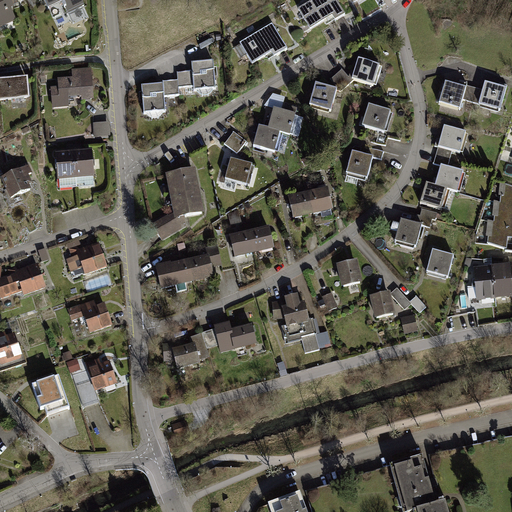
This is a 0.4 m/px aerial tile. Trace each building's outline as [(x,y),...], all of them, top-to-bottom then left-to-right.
[(14,5),(11,0),(0,0),(0,25),(13,19),(8,8),(14,5)] [(44,0),(47,5),(57,0),(62,0),(69,14),(84,7),(81,0),(44,0)] [(344,16),(334,0),(313,0),(298,9),(309,30),(331,17),(334,22),(344,16)] [(285,50),(272,26),(240,44),(251,63),(270,53),(272,57),(285,50)] [(378,67),(358,61),(353,80),(373,86),(378,67)] [(141,87),(142,114),(165,113),(164,97),(178,96),(178,88),(192,87),(193,90),(216,89),(214,62),(203,63),(191,64),(192,73),(176,74),(176,81),(161,82),(162,85),(151,86),(141,87)] [(93,101),(91,70),(73,72),(73,79),(59,80),(60,87),(51,88),(53,108),(67,107),(66,97),(82,96),(82,102),(93,101)] [(342,70),(331,79),(341,92),(352,82),(342,70)] [(27,81),(0,82),(0,104),(28,102),(27,81)] [(465,88),(446,83),(440,102),(460,107),(465,88)] [(335,90),(316,85),(310,103),(330,109),(335,90)] [(505,90),(485,85),(480,103),(500,109),(505,90)] [(389,112),(369,107),(364,125),(384,131),(389,112)] [(268,130),(259,128),(258,134),(254,148),(276,154),(281,134),(292,137),(297,116),(273,110),(272,117),(268,130)] [(298,116),(294,135),(301,137),(305,118),(298,116)] [(110,122),(94,123),(95,136),(111,135),(110,122)] [(464,133),(444,128),(439,146),(459,152),(464,133)] [(246,142),(234,133),(225,144),(237,154),(246,142)] [(452,152),(438,149),(434,164),(448,167),(452,152)] [(372,159),(352,153),(346,172),(366,177),(372,159)] [(92,157),(74,159),(76,187),(94,186),(92,157)] [(74,159),(57,160),(59,189),(76,187),(74,159)] [(250,165),(229,160),(224,180),(245,185),(250,165)] [(28,167),(2,179),(11,199),(30,190),(27,184),(31,182),(27,175),(31,174),(28,167)] [(460,173),(440,167),(435,186),(444,189),(455,192),(460,173)] [(193,170),(167,175),(175,218),(171,221),(166,218),(153,225),(162,240),(186,226),(184,217),(202,214),(193,170)] [(435,186),(424,183),(419,202),(439,208),(444,189),(435,186)] [(511,252),(511,186),(505,184),(487,243),(507,249),(506,252),(511,252)] [(328,192),(309,196),(314,218),(333,213),(328,192)] [(309,196),(291,200),(295,222),(314,218),(309,196)] [(437,214),(422,209),(420,216),(436,220),(437,214)] [(433,220),(417,216),(415,223),(431,227),(433,220)] [(421,228),(402,222),(396,241),(416,246),(421,228)] [(270,231),(250,235),(255,257),(274,253),(270,231)] [(250,235),(231,239),(236,261),(255,257),(250,235)] [(72,260),(67,261),(72,276),(83,272),(86,278),(108,270),(100,246),(82,253),(80,247),(69,251),(72,260)] [(218,247),(206,250),(207,255),(199,257),(200,261),(190,263),(194,281),(213,276),(211,268),(222,265),(218,247)] [(46,249),(39,252),(42,262),(49,260),(46,249)] [(453,259),(433,253),(428,272),(448,277),(453,259)] [(171,265),(157,268),(162,289),(176,286),(177,292),(187,290),(185,283),(194,281),(190,263),(179,265),(177,258),(170,260),(171,265)] [(355,263),(336,267),(341,288),(360,284),(355,263)] [(511,273),(511,265),(493,267),(497,300),(511,297),(511,273)] [(46,291),(37,266),(19,273),(17,268),(8,272),(10,277),(0,280),(0,299),(1,303),(23,295),(24,299),(46,291)] [(493,267),(475,269),(479,302),(497,300),(493,267)] [(397,289),(391,295),(405,311),(412,305),(397,289)] [(395,316),(389,294),(369,299),(375,321),(395,316)] [(337,308),(331,295),(323,298),(329,311),(337,308)] [(417,297),(410,303),(420,314),(426,308),(417,297)] [(288,311),(283,311),(283,304),(274,304),(274,320),(288,319),(289,326),(284,327),(288,345),(304,342),(306,354),(320,351),(314,324),(310,325),(306,307),(300,308),(298,299),(286,301),(288,311)] [(323,300),(318,302),(321,310),(326,308),(323,300)] [(94,302),(70,311),(73,320),(84,316),(90,332),(112,324),(104,303),(95,306),(94,302)] [(418,331),(415,316),(402,319),(405,333),(418,331)] [(230,326),(216,329),(222,355),(236,352),(232,333),(230,326)] [(252,328),(232,333),(236,352),(256,348),(252,328)] [(213,330),(202,334),(207,349),(217,346),(213,330)] [(8,335),(0,337),(0,359),(2,358),(6,369),(28,362),(19,337),(9,341),(8,335)] [(193,347),(172,353),(177,371),(198,365),(193,347)] [(117,384),(110,363),(103,365),(101,360),(88,364),(90,369),(88,370),(95,391),(117,384)] [(58,376),(28,386),(38,413),(41,412),(43,419),(70,410),(58,376)] [(185,420),(171,424),(174,437),(189,432),(185,420)] [(421,457),(390,466),(403,511),(412,511),(413,511),(436,505),(421,457)] [(306,511),(300,493),(267,506),(269,511),(306,511)] [(413,511),(445,511),(443,503),(436,505),(413,511)]
